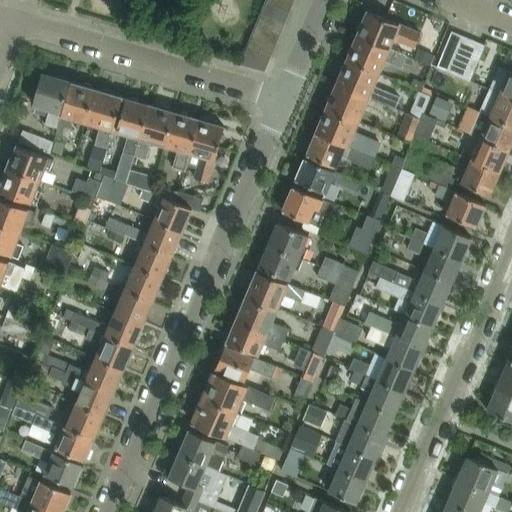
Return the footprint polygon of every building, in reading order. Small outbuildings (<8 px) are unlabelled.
[(288,12),(292,1),(289,0),(265,0),(264,3),(288,12)] [(283,24),(288,12),(264,3),(260,14),(283,24)] [(357,32),(356,34),(388,48),(393,38),(413,46),(419,32),(366,10),(361,22),(358,24),(356,28),(357,32)] [(278,35),(283,24),(260,14),(255,25),(278,35)] [(274,46),(278,35),(255,25),(250,36),(274,46)] [(447,70),(461,35),(450,30),(436,65),(447,70)] [(405,56),(388,48),(356,34),(351,45),(348,47),(346,51),(347,55),(345,61),(377,74),(383,60),(400,68),(405,56)] [(458,75),(472,40),(461,35),(447,70),(458,75)] [(269,57),(274,46),(250,36),(246,47),(269,57)] [(484,45),(472,40),(458,75),(469,79),(484,45)] [(264,70),(269,57),(246,47),(239,63),(264,70)] [(335,83),(384,104),(394,108),(399,96),(373,86),(377,74),(345,61),(344,64),(340,65),(338,69),(340,73),(335,83)] [(511,71),(498,65),(488,88),(511,97),(511,71)] [(57,128),(70,82),(42,73),(32,105),(48,109),(44,125),(57,128)] [(86,123),(96,89),(90,87),(89,85),(83,83),(80,85),(70,82),(61,113),(57,128),(55,133),(68,137),(73,119),(86,123)] [(384,104),(335,83),(331,94),(328,95),(326,100),(327,103),(325,109),(356,123),(362,108),(379,115),(384,104)] [(511,124),(511,97),(488,88),(479,110),(511,124)] [(106,148),(121,97),(109,93),(108,90),(103,89),(100,91),(96,89),(86,123),(99,126),(94,144),(106,148)] [(131,155),(146,104),(137,101),(135,98),(131,97),(127,99),(125,98),(115,131),(126,134),(114,178),(124,181),(128,169),(132,155),(131,155)] [(163,145),(172,111),(168,110),(167,108),(162,106),(159,108),(146,104),(131,155),(132,155),(144,159),(149,141),(163,145)] [(319,121),(314,132),(349,147),(364,153),(373,157),(379,143),(352,132),(356,123),(325,109),(323,111),(320,113),(318,117),(319,121)] [(509,149),(511,142),(511,124),(479,110),(469,132),(479,136),(509,149)] [(189,153),(199,119),(187,116),(186,112),(181,111),(177,113),(172,111),(163,145),(177,149),(171,167),(184,171),(186,164),(189,153)] [(429,142),(439,119),(423,112),(420,119),(414,135),(429,142)] [(414,135),(420,119),(407,114),(398,136),(411,142),(414,135)] [(201,120),(199,119),(189,153),(186,164),(197,168),(194,178),(207,182),(223,126),(211,122),(209,119),(205,117),(201,120)] [(53,142),(52,141),(21,130),(17,141),(49,153),(53,142)] [(349,147),(314,132),(305,154),(335,167),(340,155),(353,161),(352,161),(369,168),(373,157),(364,153),(349,147)] [(499,171),(509,149),(479,136),(470,159),(499,171)] [(50,166),(53,159),(16,146),(13,154),(10,155),(7,163),(8,166),(8,168),(39,180),(42,171),(47,172),(46,174),(54,177),(52,184),(72,192),(77,178),(57,171),(58,169),(50,166)] [(357,190),(360,182),(304,158),(294,180),(325,192),(330,181),(334,183),(335,181),(357,190)] [(490,194),(499,171),(470,159),(460,181),(490,194)] [(438,170),(431,168),(427,179),(436,183),(449,188),(454,177),(450,175),(454,166),(442,161),(438,170)] [(3,181),(0,188),(0,190),(36,204),(41,190),(36,189),(39,180),(8,168),(7,170),(4,171),(1,178),(3,181)] [(402,199),(413,173),(401,168),(397,177),(389,194),(402,199)] [(149,191),(154,176),(128,169),(124,181),(129,182),(143,188),(149,191)] [(389,194),(397,177),(387,172),(379,190),(389,194)] [(107,200),(115,179),(104,174),(101,181),(96,195),(107,200)] [(86,181),(77,178),(72,192),(94,200),(96,195),(101,181),(88,176),(86,181)] [(484,204),(449,188),(436,183),(432,193),(450,201),(445,213),(475,226),(484,204)] [(328,201),(322,199),(292,186),(282,210),(318,226),(328,201)] [(181,231),(191,208),(175,201),(149,191),(143,188),(140,197),(155,203),(155,204),(158,206),(153,219),(181,231)] [(202,197),(178,191),(175,201),(191,208),(198,211),(202,197)] [(0,224),(20,232),(24,220),(31,223),(35,212),(0,198),(0,224)] [(84,226),(91,208),(80,204),(72,221),(84,226)] [(50,227),(55,214),(46,211),(42,224),(50,227)] [(365,254),(379,219),(366,214),(360,228),(355,226),(347,246),(365,254)] [(171,254),(181,231),(153,219),(147,232),(143,231),(143,232),(108,217),(104,226),(111,229),(125,235),(139,240),(171,254)] [(276,223),(267,244),(302,259),(306,249),(302,248),(307,235),(276,223)] [(16,243),(20,232),(0,224),(0,250),(18,258),(22,246),(16,243)] [(470,237),(442,225),(433,247),(460,259),(470,237)] [(415,228),(411,238),(422,243),(426,233),(415,228)] [(122,244),(125,235),(111,229),(108,238),(122,244)] [(418,253),(422,243),(411,238),(407,248),(418,253)] [(162,277),(171,254),(139,240),(136,249),(139,251),(133,265),(162,277)] [(297,270),(302,259),(267,244),(258,266),(289,279),(294,268),(297,270)] [(451,282),(460,259),(433,247),(423,269),(451,282)] [(324,256),(320,266),(354,280),(358,270),(343,264),(343,263),(324,256)] [(0,284),(16,291),(22,277),(30,280),(34,268),(26,264),(24,268),(0,258),(0,284)] [(441,303),(451,282),(423,269),(418,281),(373,262),(369,272),(379,277),(441,303)] [(96,265),(92,274),(106,280),(110,272),(96,265)] [(152,300),(162,277),(133,265),(128,278),(124,276),(120,286),(152,300)] [(344,305),(354,280),(320,266),(316,276),(334,283),(328,299),(330,299),(344,305)] [(305,291),(256,271),(251,282),(248,283),(246,288),(247,292),(245,297),(277,310),(279,304),(289,307),(293,306),(295,300),(300,302),(305,291)] [(103,288),(106,280),(92,274),(88,282),(103,288)] [(432,326),(441,303),(379,277),(375,287),(398,297),(393,309),(404,314),(432,326)] [(142,323),(152,300),(120,286),(116,295),(120,297),(114,311),(142,323)] [(277,310),(245,297),(243,300),(240,301),(238,306),(239,310),(235,320),(284,340),(284,339),(288,328),(272,322),(277,310)] [(332,332),(343,306),(332,302),(321,327),(332,332)] [(11,305),(6,317),(14,320),(19,308),(11,305)] [(75,312),(72,320),(86,326),(100,332),(133,346),(142,323),(114,311),(108,324),(104,323),(104,324),(75,312)] [(422,347),(431,326),(432,326),(404,314),(400,324),(368,311),(364,321),(371,325),(373,326),(395,335),(422,347)] [(42,331),(14,320),(6,317),(2,329),(38,343),(42,331)] [(361,327),(339,318),(332,332),(331,334),(354,344),(361,327)] [(83,335),(86,326),(72,320),(68,329),(83,335)] [(284,340),(235,320),(231,329),(228,330),(225,336),(226,339),(226,341),(258,354),(262,344),(279,351),(284,340)] [(413,370),(422,347),(395,335),(373,326),(371,325),(366,336),(390,346),(385,357),(413,370)] [(332,332),(321,327),(310,352),(322,356),(331,334),(332,332)] [(123,369),(133,346),(100,332),(96,343),(99,345),(94,357),(123,369)] [(275,366),(224,345),(223,349),(220,350),(218,354),(219,357),(215,368),(244,379),(249,368),(271,376),(275,366)] [(113,392),(123,369),(94,357),(89,371),(45,352),(41,361),(53,366),(67,372),(113,392)] [(322,356),(310,352),(300,376),(300,377),(311,382),(322,356)] [(23,384),(33,357),(22,353),(12,379),(23,384)] [(403,391),(413,370),(385,357),(376,379),(403,391)] [(103,414),(113,392),(67,372),(53,366),(41,361),(38,360),(34,368),(63,380),(62,382),(77,388),(78,386),(81,388),(75,403),(103,414)] [(358,360),(354,369),(365,374),(369,365),(358,360)] [(323,382),(331,385),(339,368),(330,364),(323,382)] [(511,366),(505,364),(496,387),(511,393),(511,366)] [(394,414),(403,391),(376,379),(365,374),(354,369),(350,379),(361,384),(360,386),(371,391),(367,401),(394,414)] [(274,397),(213,371),(208,382),(205,384),(203,388),(205,391),(202,397),(237,412),(242,399),(269,410),(274,397)] [(303,400),(311,382),(300,377),(292,395),(303,400)] [(511,393),(496,387),(486,410),(511,421),(511,393)] [(47,418),(51,408),(22,395),(17,405),(47,418)] [(384,436),(394,414),(367,401),(355,396),(350,409),(339,405),(335,413),(345,418),(357,423),(384,436)] [(237,412),(202,397),(200,403),(197,404),(195,408),(196,411),(191,423),(242,444),(253,449),(258,435),(232,424),(237,412)] [(66,414),(62,424),(93,438),(103,414),(75,403),(69,416),(66,414)] [(84,460),(93,438),(62,424),(47,418),(17,405),(15,404),(13,409),(12,413),(57,433),(56,434),(61,436),(56,448),(84,460)] [(300,434),(318,435),(319,416),(301,415),(300,434)] [(375,458),(384,436),(357,423),(345,418),(342,428),(353,432),(352,434),(347,445),(375,458)] [(187,430),(177,454),(217,470),(227,447),(187,430)] [(43,473),(73,486),(82,464),(25,439),(22,447),(33,452),(32,454),(48,461),(43,473)] [(255,465),(260,452),(242,444),(236,457),(255,465)] [(365,480),(375,458),(347,445),(337,468),(365,480)] [(297,477),(306,455),(291,448),(281,470),(297,477)] [(209,489),(217,470),(177,454),(167,478),(187,486),(183,495),(197,501),(203,487),(209,489)] [(487,491),(497,468),(466,455),(456,478),(487,491)] [(356,502),(365,480),(337,468),(328,490),(356,502)] [(28,476),(19,497),(53,511),(61,511),(69,493),(40,480),(39,481),(28,476)] [(511,501),(498,495),(497,496),(487,492),(487,491),(456,478),(446,501),(473,511),(477,511),(482,501),(506,511),(511,501)] [(255,511),(264,490),(247,483),(235,511),(255,511)] [(53,511),(19,497),(3,490),(0,498),(27,510),(25,511),(53,511)] [(192,511),(197,501),(183,495),(179,504),(159,495),(152,511),(192,511)] [(349,511),(312,496),(307,508),(304,511),(349,511)] [(473,511),(446,501),(441,511),(473,511)]
